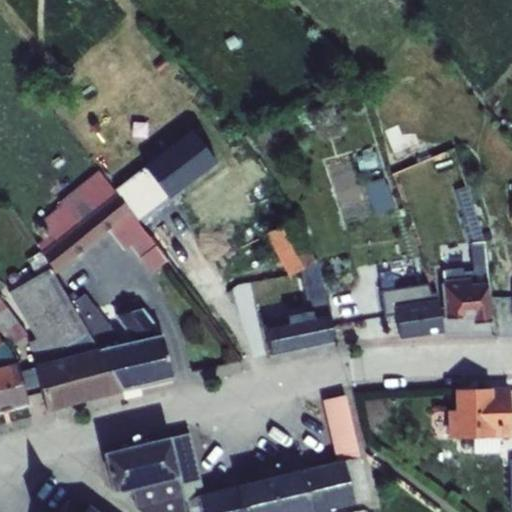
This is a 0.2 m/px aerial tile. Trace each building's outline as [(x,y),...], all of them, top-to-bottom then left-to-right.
[(208,100),(199,108),(206,116),(215,108),(208,100)] [(331,116),(318,121),(321,131),(334,126),(331,116)] [(204,121),(120,185),(146,219),(230,155),(204,121)] [(232,128),(223,136),(233,147),(242,140),(232,128)] [(259,160),(242,169),(249,182),(266,173),(259,160)] [(41,253),(28,259),(31,267),(30,268),(36,276),(49,268),(51,267),(56,273),(109,231),(125,250),(130,246),(150,272),(166,261),(130,213),(115,194),(98,171),(59,203),(60,205),(38,223),(48,235),(35,244),(42,252),(41,253)] [(389,175),(369,179),(375,212),(394,209),(389,175)] [(292,295),(323,289),(314,260),(279,195),(275,197),(271,190),(263,194),(266,200),(261,203),(263,209),(261,215),(271,231),(265,234),(287,276),(292,295)] [(444,283),(441,284),(446,320),(471,318),(472,324),(491,322),(487,284),(483,242),(470,244),(472,271),(464,272),(463,268),(442,270),(444,283)] [(49,268),(36,276),(8,293),(35,339),(28,342),(34,365),(98,348),(90,335),(73,308),(49,268)] [(427,277),(391,283),(393,299),(400,340),(443,332),(436,292),(430,293),(427,277)] [(0,335),(9,350),(28,335),(0,296),(0,290),(4,288),(0,282),(0,335)] [(323,289),(292,295),(290,296),(285,301),(261,306),(272,355),(333,342),(323,289)] [(134,342),(162,336),(141,309),(138,309),(136,299),(117,304),(119,314),(115,315),(134,342)] [(73,308),(90,335),(99,329),(87,309),(84,310),(80,304),(73,308)] [(0,335),(0,409),(29,401),(16,363),(15,363),(9,350),(0,335)] [(99,350),(121,389),(171,377),(162,336),(134,342),(99,350)] [(98,348),(34,365),(46,410),(121,389),(99,350),(98,348)] [(454,410),(447,410),(448,439),(473,438),(474,454),(499,453),(499,438),(511,438),(510,389),(454,391),(454,410)] [(344,461),(354,503),(369,500),(344,396),(323,401),(337,463),(344,461)] [(178,477),(176,478),(181,499),(184,511),(201,511),(197,495),(203,494),(189,434),(169,438),(178,477)] [(178,477),(169,438),(104,454),(113,493),(131,489),(176,478),(178,477)] [(301,470),(312,511),(314,511),(354,503),(344,461),(337,463),(301,470)] [(238,486),(245,511),(312,511),(301,470),(238,486)] [(176,478),(131,489),(138,509),(181,499),(176,478)] [(197,495),(201,511),(245,511),(238,486),(203,494),(197,495)] [(67,499),(57,511),(97,511),(88,506),(83,511),(67,499)] [(184,511),(181,499),(138,509),(141,511),(184,511)]
